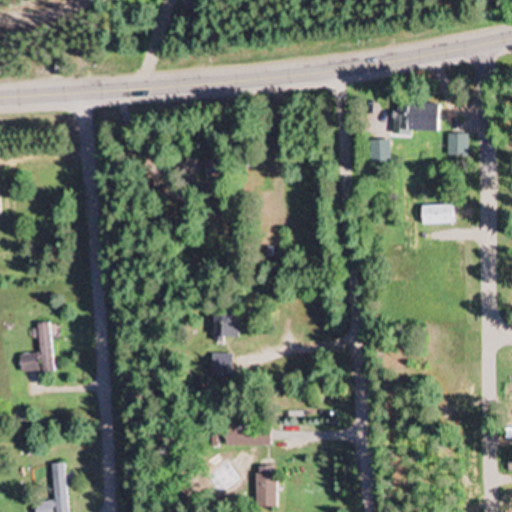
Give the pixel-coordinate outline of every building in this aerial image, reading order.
[(438,106),(393,104),(392,134),(436,136),(438,106)] [(420,208),(420,227),(453,227),(453,208),(420,208)] [(238,341),(238,317),(212,317),(212,341),(238,341)] [(54,370),(50,322),(37,324),(39,353),(20,354),(21,373),(54,370)] [(233,354),(210,354),(210,379),(233,379),(233,354)] [(225,424),(225,445),(269,445),(269,424),(225,424)] [(35,511),(68,511),(65,466),(53,466),(55,502),(35,503),(35,511)] [(275,507),(275,466),(256,466),(256,507),(275,507)]
